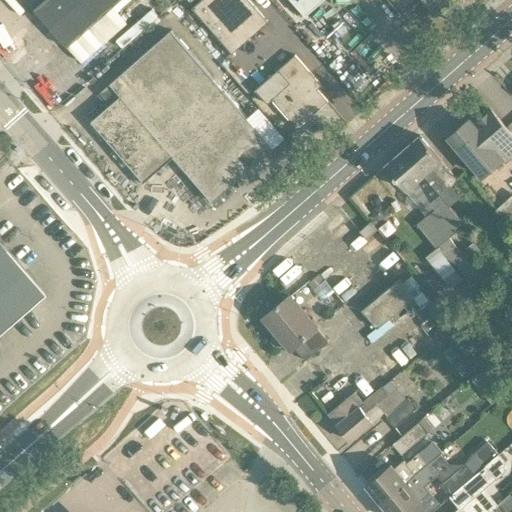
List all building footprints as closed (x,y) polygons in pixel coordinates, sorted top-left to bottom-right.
[(79,65),(125,25),(111,8),(121,0),(42,0),(29,11),(79,65)] [(231,54),(255,33),(267,23),(247,0),(202,0),(192,9),(231,54)] [(290,0),(305,17),(323,0),(277,0),(278,0),(290,0)] [(389,0),(403,15),(420,0),(426,0),(434,9),(443,0),(389,0)] [(110,106),(90,123),(143,184),(172,158),(211,202),(272,150),(171,32),(100,94),(110,106)] [(262,84),(255,90),(267,103),(271,100),(296,129),(327,102),(317,90),(321,87),(295,56),(268,79),(266,77),(260,82),(262,84)] [(511,151),(511,135),(491,111),(473,126),(468,121),(449,138),(482,177),(511,151)] [(403,151),(461,223),(462,223),(450,208),(461,199),(450,186),(457,181),(441,163),(441,162),(420,136),(418,138),(415,138),(411,142),(411,144),(403,151)] [(452,231),(461,223),(403,151),(394,159),(391,159),(387,162),(387,165),(384,167),(408,194),(407,202),(412,207),(418,207),(426,217),(417,224),(436,250),(426,257),(451,289),(463,279),(453,266),(455,265),(465,278),(462,281),(473,292),(483,283),(473,272),(475,270),(443,232),(449,227),(452,231)] [(511,201),(509,198),(496,209),(506,220),(511,214),(511,201)] [(382,220),(385,216),(385,210),(381,206),(375,207),(371,211),(371,217),(376,221),(382,220)] [(366,240),(377,231),(370,222),(359,232),(366,240)] [(480,250),(473,242),(466,249),(473,257),(480,250)] [(0,334),(45,295),(0,243),(0,334)] [(314,290),(324,281),(319,275),(308,284),(314,290)] [(424,291),(412,276),(402,284),(398,280),(361,311),(376,329),(367,337),(372,343),(401,318),(397,313),(413,300),(421,308),(434,297),(426,288),(424,291)] [(304,361),(328,342),(318,330),(289,295),(263,318),(290,351),(293,348),(304,361)] [(511,317),(497,300),(479,315),(510,352),(511,350),(511,317)] [(481,368),(489,362),(474,344),(467,350),(481,368)] [(397,390),(390,381),(382,387),(363,403),(354,392),(327,414),(350,442),(373,424),(372,423),(385,413),(388,417),(386,418),(394,428),(416,409),(408,399),(406,401),(397,390)] [(505,407),(511,400),(511,398),(509,395),(501,402),(505,407)] [(401,456),(433,429),(424,418),(392,445),(401,456)] [(427,465),(438,455),(427,443),(416,453),(417,454),(406,464),(403,460),(394,468),(391,464),(365,486),(379,504),(427,465)] [(502,457),(499,455),(449,497),(459,509),(455,511),(465,511),(462,508),(505,473),(507,465),(502,457)] [(379,504),(386,511),(408,511),(430,493),(424,487),(436,476),(427,465),(379,504)] [(439,485),(449,497),(474,476),(464,465),(442,483),(439,485)] [(511,511),(511,497),(510,495),(489,511),(511,511)]
